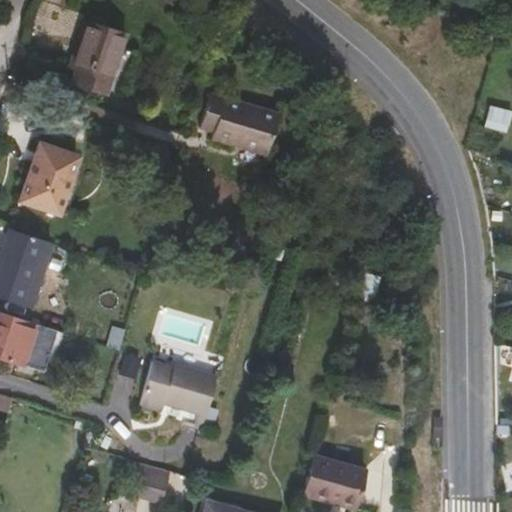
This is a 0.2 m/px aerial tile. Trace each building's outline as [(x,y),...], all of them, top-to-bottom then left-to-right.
[(109,76),(121,33),(84,22),(70,66),(76,68),(72,82),(106,93),(111,77),(109,76)] [(214,131),(213,138),(266,154),(278,113),(211,94),(201,128),(214,131)] [(41,145),(21,201),(56,213),(75,157),(41,145)] [(51,242),(10,228),(2,255),(0,260),(0,295),(30,305),(51,242)] [(122,280),(126,270),(112,266),(108,276),(122,280)] [(0,356),(20,363),(33,322),(0,310),(0,356)] [(146,377),(150,358),(133,354),(128,373),(146,377)] [(203,414),(214,375),(175,363),(174,367),(152,362),(140,404),(161,411),(164,403),(203,414)] [(352,505),(363,467),(311,453),(301,491),(352,505)] [(127,493),(160,502),(167,478),(133,469),(127,493)] [(246,511),(207,501),(203,511),(246,511)]
